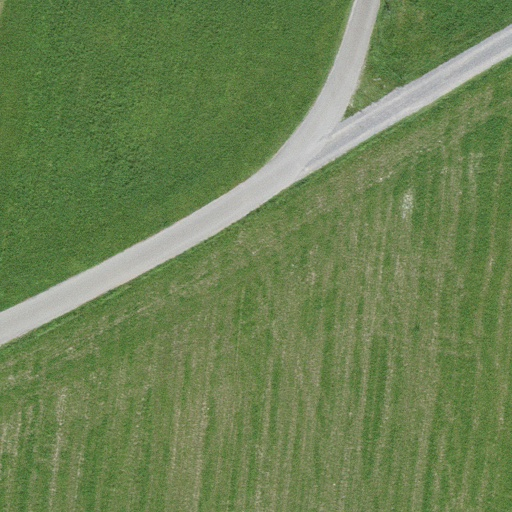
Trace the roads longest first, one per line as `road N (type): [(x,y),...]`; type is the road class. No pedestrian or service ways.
road 1 (track): [(326,154),(0,322)]
road 2 (track): [(511,41),(326,154)]
road 3 (track): [(367,0),(326,154)]
